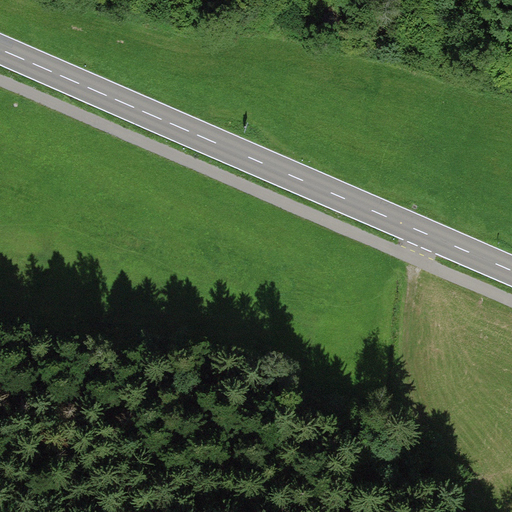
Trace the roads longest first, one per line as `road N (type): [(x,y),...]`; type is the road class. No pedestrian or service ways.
road 1 (secondary): [(0,48),(511,270)]
road 2 (track): [(494,511),(405,410),(410,309),(426,233)]
